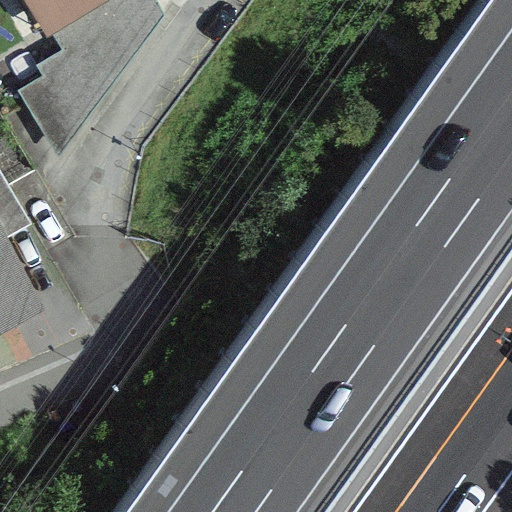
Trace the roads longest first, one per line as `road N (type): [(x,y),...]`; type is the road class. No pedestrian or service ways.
road 1 (motorway): [(511,120),(230,511)]
road 2 (motorway): [(418,511),(511,381)]
